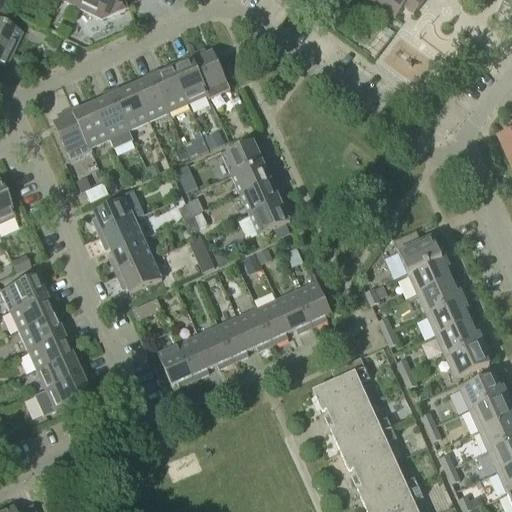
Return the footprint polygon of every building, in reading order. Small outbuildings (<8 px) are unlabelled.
[(59,0),(59,1),(79,11),(81,5),(94,12),(92,17),(100,21),(124,14),(119,0),(59,0)] [(367,0),(395,21),(404,10),(414,17),(427,0),(367,0)] [(0,51),(11,56),(20,35),(0,25),(0,17),(2,14),(0,12),(0,51)] [(0,79),(11,56),(0,51),(0,79)] [(188,59),(207,99),(208,103),(230,93),(212,53),(206,56),(204,52),(188,59)] [(207,99),(188,59),(182,62),(184,66),(171,72),(187,108),(207,99)] [(187,108),(171,72),(160,77),(158,73),(150,76),(168,117),(187,108)] [(145,84),(133,89),(149,125),(168,117),(150,76),(143,79),(145,84)] [(119,90),(111,93),(130,134),(149,125),(133,89),(121,95),(119,90)] [(115,151),(134,143),(130,134),(111,93),(103,97),(105,102),(94,106),(111,143),(115,151)] [(79,108),(73,111),(91,151),(111,143),(94,106),(81,112),(79,108)] [(91,151),(73,111),(57,118),(59,122),(53,125),(70,165),(92,155),(91,151)] [(218,134),(204,140),(210,154),(224,148),(218,134)] [(511,135),(500,141),(511,169),(511,135)] [(204,140),(198,143),(205,157),(211,155),(210,154),(204,140)] [(231,179),(267,163),(260,148),(256,150),(253,144),(222,158),(231,179)] [(183,150),(175,154),(179,162),(187,158),(183,150)] [(267,163),(231,179),(240,199),(272,185),(269,179),(274,177),(267,163)] [(149,182),(160,177),(156,167),(145,171),(149,182)] [(193,180),(181,186),(185,195),(197,190),(193,180)] [(86,181),(76,186),(81,196),(91,191),(86,181)] [(118,195),(130,190),(126,181),(114,186),(118,195)] [(274,190),(272,185),(240,199),(249,218),(285,202),(278,188),(274,190)] [(0,226),(14,220),(0,188),(0,226)] [(182,201),(177,188),(169,192),(174,204),(182,201)] [(122,199),(124,202),(94,216),(96,222),(92,224),(98,238),(134,222),(135,223),(144,219),(133,194),(122,199)] [(187,208),(192,220),(194,219),(193,218),(203,214),(198,201),(188,206),(188,207),(187,208)] [(285,202),(249,218),(258,239),(275,232),(285,227),(290,225),(287,219),(291,217),(285,202)] [(184,224),(192,220),(187,208),(178,212),(184,224)] [(202,216),(193,220),(198,232),(207,228),(202,216)] [(198,232),(193,220),(186,223),(192,235),(198,232)] [(143,242),(135,223),(134,222),(98,238),(105,253),(109,251),(112,256),(143,242)] [(285,227),(275,232),(279,241),(289,236),(285,227)] [(408,277),(445,260),(441,252),(438,253),(432,240),(421,245),(416,234),(393,244),(408,277)] [(143,242),(112,256),(114,262),(110,264),(116,278),(152,262),(143,242)] [(190,248),(203,277),(214,271),(202,243),(190,248)] [(267,253),(256,258),(261,268),(272,263),(267,253)] [(220,255),(214,258),(219,269),(229,264),(226,258),(220,255)] [(15,276),(29,270),(24,259),(10,265),(15,276)] [(260,273),(253,259),(242,264),(249,278),(260,273)] [(445,260),(408,277),(417,298),(451,283),(446,270),(449,269),(445,260)] [(162,283),(152,262),(116,278),(123,293),(127,291),(130,297),(162,283)] [(0,296),(8,315),(49,297),(45,289),(41,291),(35,278),(0,293),(0,296)] [(451,283),(417,298),(427,319),(464,302),(460,293),(457,295),(451,283)] [(296,294),(313,331),(327,324),(325,320),(331,317),(317,285),(296,294)] [(373,293),(378,303),(386,299),(382,289),(373,293)] [(365,296),(371,309),(379,306),(373,293),(365,296)] [(313,331),(296,294),(276,303),(291,335),(296,333),(298,337),(313,331)] [(49,297),(8,315),(17,335),(53,318),(48,306),(52,304),(49,297)] [(157,302),(133,313),(138,324),(162,313),(157,302)] [(464,302),(427,319),(436,339),(470,324),(464,312),(468,311),(464,302)] [(276,303),(257,312),(273,348),(287,342),(285,337),(291,335),(276,303)] [(273,348),(257,312),(237,321),(251,353),(258,350),(259,354),(273,348)] [(53,318),(17,335),(26,354),(66,336),(63,328),(59,330),(53,318)] [(237,321),(217,330),(233,366),(248,360),(246,355),(251,353),(237,321)] [(384,338),(392,334),(386,322),(378,325),(384,338)] [(470,324),(436,339),(445,360),(482,344),(479,335),(475,336),(470,324)] [(217,330),(197,339),(212,371),(217,368),(219,373),(233,366),(217,330)] [(398,347),(392,334),(384,338),(389,351),(398,347)] [(70,344),(66,336),(26,354),(35,374),(71,358),(66,346),(70,344)] [(197,339),(177,348),(194,384),(209,377),(207,373),(212,371),(197,339)] [(486,352),(482,344),(445,360),(455,382),(489,367),(483,354),(486,352)] [(194,384),(177,348),(157,357),(171,389),(178,386),(180,390),(194,384)] [(76,370),(71,358),(35,374),(44,394),(84,375),(81,368),(76,370)] [(361,361),(331,374),(336,383),(365,370),(361,361)] [(402,380),(411,376),(405,363),(397,367),(402,380)] [(336,383),(313,393),(323,415),(339,408),(341,412),(324,419),(326,424),(343,417),(369,405),(361,385),(370,381),(365,370),(336,383)] [(84,375),(44,394),(33,399),(42,419),(89,398),(83,385),(88,383),(84,375)] [(411,376),(402,380),(408,392),(417,389),(411,376)] [(469,414),(507,397),(503,389),(499,390),(494,377),(460,392),(469,414)] [(507,397),(469,414),(479,435),(511,419),(511,417),(507,407),(511,406),(507,397)] [(343,417),(326,424),(329,429),(345,422),(347,426),(330,433),(340,454),(392,431),(388,421),(378,425),(369,405),(343,417)] [(427,433),(435,430),(429,417),(421,421),(427,433)] [(511,419),(479,435),(488,456),(511,444),(511,419)] [(435,430),(427,433),(432,446),(441,442),(435,430)] [(392,431),(340,454),(349,475),(365,468),(367,472),(351,479),(353,484),(369,476),(396,465),(387,445),(397,441),(392,431)] [(511,444),(488,456),(498,476),(511,469),(511,444)] [(445,475),(454,471),(448,458),(439,462),(445,475)] [(369,476),(353,484),(355,489),(372,482),(373,486),(357,493),(365,511),(369,511),(419,490),(414,481),(405,485),(396,465),(369,476)] [(511,469),(498,476),(507,497),(511,494),(511,469)] [(459,484),(454,471),(445,475),(451,488),(459,484)] [(419,490),(369,511),(417,511),(414,504),(423,500),(419,490)] [(472,511),(469,505),(467,500),(458,504),(461,511),(472,511)] [(480,500),(469,505),(472,511),(473,511),(479,510),(484,508),(480,500)]
